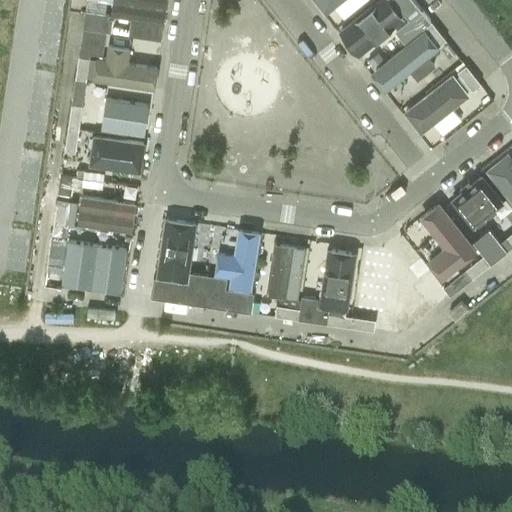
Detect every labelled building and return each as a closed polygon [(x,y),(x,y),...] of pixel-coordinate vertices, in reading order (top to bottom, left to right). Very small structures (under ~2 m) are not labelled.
[(127,29),(161,33),(165,0),(111,0),(110,11),(129,13),(127,29)] [(311,0),(325,17),(346,0),(311,0)] [(372,0),(336,28),(354,50),(400,14),(388,0),(372,0)] [(413,0),(392,0),(405,15),(408,13),(411,17),(395,30),(405,41),(422,28),(430,21),(420,9),(413,0)] [(85,9),(82,28),(105,31),(110,32),(112,19),(107,18),(108,13),(85,9)] [(430,21),(422,28),(437,46),(445,40),(431,21),(430,21)] [(82,28),(75,79),(85,81),(89,53),(94,53),(102,55),(105,31),(82,28)] [(435,46),(422,29),(371,67),(385,85),(409,66),(416,74),(435,59),(429,51),(435,46)] [(88,75),(153,84),(156,59),(128,55),(130,41),(105,37),(102,55),(92,53),(88,75)] [(480,83),(465,65),(457,71),(472,90),(480,84),(480,83)] [(411,122),(418,131),(465,94),(451,75),(450,76),(404,112),(411,122)] [(67,126),(78,128),(85,81),(75,79),(67,126)] [(148,104),(98,96),(93,126),(144,133),(148,104)] [(67,126),(64,150),(75,152),(78,128),(67,126)] [(93,131),(89,160),(137,167),(141,138),(93,131)] [(511,161),(506,154),(486,170),(511,202),(511,161)] [(511,222),(511,210),(479,169),(464,182),(503,230),(511,222)] [(60,175),(57,193),(70,195),(72,184),(77,185),(78,177),(60,175)] [(77,222),(130,228),(133,197),(81,191),(77,222)] [(443,273),(475,247),(435,197),(418,210),(443,241),(427,254),(443,273)] [(67,200),(57,199),(51,235),(62,237),(67,200)] [(197,216),(163,211),(154,276),(186,281),(197,216)] [(488,228),(472,241),(483,254),(490,263),(506,250),(488,228)] [(218,253),(215,272),(231,275),(230,286),(249,289),(258,232),(239,230),(234,255),(218,253)] [(51,235),(45,280),(58,281),(64,237),(62,237),(51,235)] [(298,296),(306,240),(273,235),(265,291),(298,296)] [(326,241),(317,300),(347,305),(356,246),(326,241)] [(365,245),(351,313),(382,319),(386,303),(394,305),(398,285),(386,282),(393,250),(365,245)] [(483,254),(465,269),(471,278),(490,263),(483,254)] [(203,305),(207,277),(189,274),(188,282),(153,277),(150,297),(203,305)] [(207,277),(203,305),(250,312),(253,292),(249,292),(226,288),(224,288),(225,280),(207,277)] [(329,309),(316,307),(317,298),(301,296),(299,308),(298,319),(349,327),(351,316),(328,313),(329,309)] [(399,316),(404,325),(428,309),(422,301),(399,316)] [(298,319),(299,308),(276,305),(274,315),(298,319)] [(373,330),(375,320),(351,316),(349,327),(373,330)]
